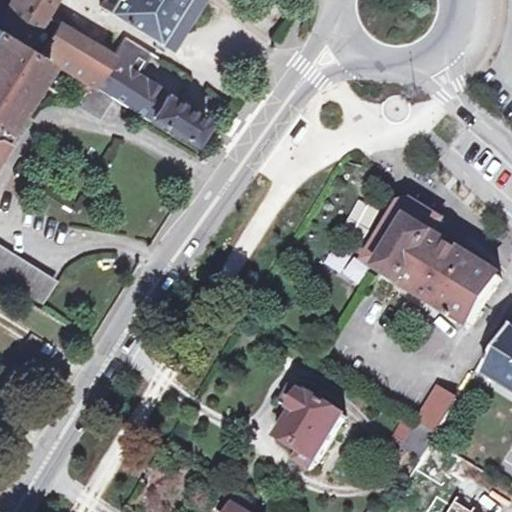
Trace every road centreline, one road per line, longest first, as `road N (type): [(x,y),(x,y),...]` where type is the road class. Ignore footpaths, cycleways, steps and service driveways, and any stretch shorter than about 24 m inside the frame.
road 1 (secondary): [(276,114),(167,263),(11,511)]
road 2 (secondary): [(335,1),(276,114)]
